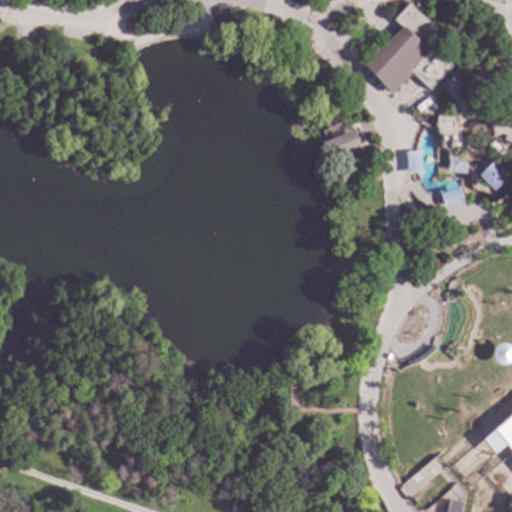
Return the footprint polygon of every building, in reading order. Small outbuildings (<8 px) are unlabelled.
[(449,66),(427,90),(408,73),(388,95),(360,64),(400,28),(391,20),(406,4),(433,29),(421,41),(449,66)] [(425,99),(428,103),(415,112),(412,107),(425,99)] [(451,120),(450,127),(457,129),(456,136),(465,138),(466,130),(468,127),(471,124),(474,123),(481,124),(486,128),(488,134),(487,139),(504,150),(506,147),(511,146),(511,170),(504,177),(493,163),(478,154),(437,147),(439,136),(433,128),(434,117),(451,120)] [(356,131),(351,133),(346,122),(326,131),(330,141),(319,146),(326,163),(336,158),(341,169),(362,159),(357,148),(363,146),(358,137),(356,131)] [(404,174),(419,174),(418,152),(403,153),(404,174)] [(441,207),(460,204),(458,188),(438,191),(441,207)] [(511,412),(479,440),(492,456),(503,446),(509,453),(511,456),(511,412)] [(458,511),(459,503),(445,502),(444,511),(458,511)]
